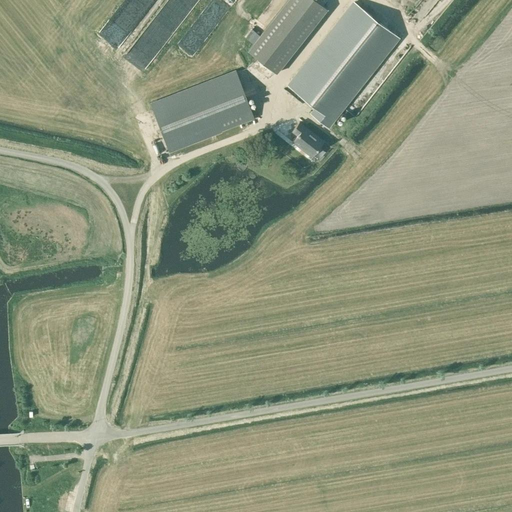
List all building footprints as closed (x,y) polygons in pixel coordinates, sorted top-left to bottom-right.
[(316,0),(287,0),(248,50),(276,72),(327,8),(316,0)] [(393,0),(390,3),(405,16),(418,0),(393,0)] [(327,126),(399,37),(354,2),(288,85),(317,107),(311,115),(327,126)] [(151,103),(169,151),(253,118),(235,71),(151,103)] [(152,123),(148,112),(135,117),(139,127),(152,123)] [(323,142),(300,122),(293,130),(298,135),(292,141),(311,157),(323,142)]
